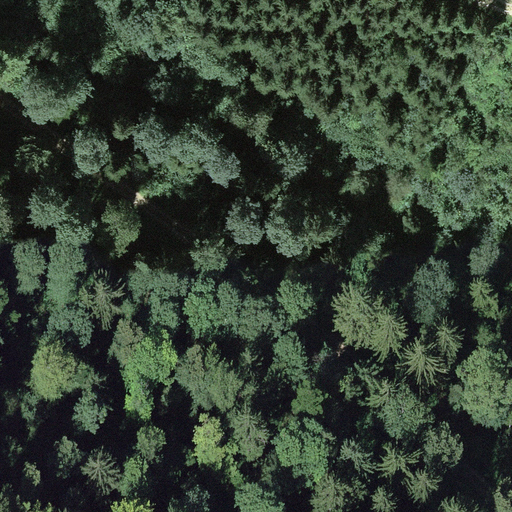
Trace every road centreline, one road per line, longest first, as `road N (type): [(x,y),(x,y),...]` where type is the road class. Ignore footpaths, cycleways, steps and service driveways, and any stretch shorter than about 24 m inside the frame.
road 1 (track): [(499,511),(0,112)]
road 2 (track): [(511,293),(291,163),(73,55),(0,69)]
